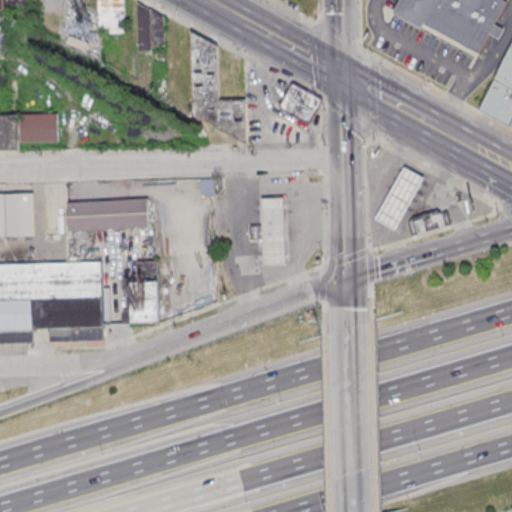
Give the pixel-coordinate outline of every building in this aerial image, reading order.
[(0,0),(0,7),(3,9),(32,24),(30,0),(31,0),(39,4),(38,0),(0,0)] [(505,0),(402,0),(395,14),(422,29),(425,24),(481,54),(491,35),(501,40),(506,31),(496,25),(509,2),(505,0)] [(138,46),(164,46),(164,10),(138,10),(138,46)] [(245,100),(219,100),(218,39),(192,40),(193,127),(246,126),(245,100)] [(511,41),(479,114),(511,128),(511,41)] [(280,110),(312,123),(322,99),(291,85),(280,110)] [(0,147),(19,147),(18,113),(0,114),(0,147)] [(397,232),(426,180),(405,168),(376,221),(397,232)] [(0,193),(0,236),(34,236),(34,194),(0,193)] [(287,268),(285,199),(262,200),(264,268),(287,268)] [(150,229),(149,200),(67,203),(68,231),(150,229)] [(414,237),(410,224),(414,219),(439,212),(443,215),(448,213),(452,226),(414,237)] [(159,322),(158,261),(138,262),(138,281),(131,281),(132,323),(159,322)] [(104,340),(103,263),(0,264),(0,342),(34,342),(34,329),(50,329),(50,341),(104,340)]
